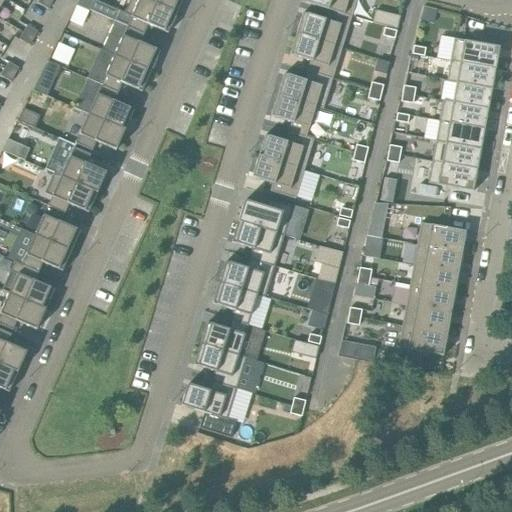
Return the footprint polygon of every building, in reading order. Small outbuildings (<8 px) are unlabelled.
[(39,0),(38,4),(48,10),(52,3),(47,0),(39,0)] [(94,1),(90,0),(79,0),(77,5),(90,10),(94,1)] [(115,22),(127,27),(144,35),(148,25),(168,34),(177,14),(145,0),(130,0),(124,15),(119,13),(115,22)] [(145,0),(177,14),(182,0),(145,0)] [(357,0),(306,0),(306,4),(326,11),(351,18),(357,0)] [(119,13),(94,1),(90,10),(115,22),(119,13)] [(82,27),(88,11),(76,7),(70,22),(82,27)] [(342,49),(351,18),(326,11),(323,20),(303,14),(296,35),(342,49)] [(400,17),(375,11),(372,24),(397,30),(400,17)] [(127,27),(115,22),(102,51),(114,56),(115,57),(151,73),(160,52),(140,44),(144,35),(127,27)] [(34,39),(38,32),(27,26),(23,33),(34,39)] [(396,32),(385,29),(383,37),(395,39),(396,32)] [(19,40),(30,46),(34,39),(23,33),(19,40)] [(342,49),(296,35),(290,56),(310,62),(307,72),(332,79),(342,49)] [(441,37),(437,59),(450,62),(495,70),(499,48),(454,40),(441,37)] [(67,67),(74,51),(58,43),(51,59),(67,67)] [(424,57),(425,49),(414,47),(412,55),(424,57)] [(151,73),(115,57),(114,56),(101,86),(118,93),(122,84),(142,93),(151,73)] [(15,76),(19,69),(9,62),(4,69),(15,76)] [(48,62),(33,91),(47,97),(60,67),(48,62)] [(450,62),(446,83),(456,84),(492,91),(495,70),(450,62)] [(0,76),(11,83),(15,76),(4,69),(0,76)] [(332,79),(307,72),(304,81),(284,75),(277,96),(315,108),(323,110),(332,79)] [(383,86),(372,83),(370,91),(381,94),(383,86)] [(456,84),(453,102),(488,109),(492,91),(456,84)] [(114,102),(115,100),(118,93),(101,86),(88,115),(89,115),(125,131),(134,111),(114,102)] [(414,96),(415,88),(404,86),(402,94),(414,96)] [(381,94),(370,91),(368,99),(379,102),(381,94)] [(401,102),(413,104),(414,96),(402,94),(401,102)] [(315,108),(277,96),(271,117),(291,123),(288,132),(306,138),(315,108)] [(443,101),(439,122),(485,130),(488,109),(453,102),(443,101)] [(23,110),(17,123),(34,130),(39,117),(23,110)] [(397,114),(396,122),(408,124),(409,116),(397,114)] [(125,131),(89,115),(88,115),(75,144),(92,152),(96,143),(116,151),(125,131)] [(439,122),(436,142),(481,150),(485,130),(439,122)] [(306,138),(288,132),(285,142),(265,136),(258,157),(304,171),(314,140),(306,138)] [(8,140),(2,151),(24,161),(30,149),(8,140)] [(59,141),(46,171),(54,174),(55,174),(61,177),(97,193),(106,173),(86,164),(90,155),(74,148),(59,141)] [(436,142),(432,162),(477,170),(481,150),(436,142)] [(368,149),(356,146),(354,153),(366,156),(368,149)] [(389,146),(388,154),(400,156),(401,148),(389,146)] [(366,156),(354,153),(352,161),(364,164),(366,156)] [(388,154),(387,162),(399,164),(400,156),(388,154)] [(304,171),(258,157),(252,178),(272,185),(270,192),(295,200),(304,171)] [(432,162),(428,184),(473,192),(477,170),(432,162)] [(54,174),(45,194),(52,197),(48,206),(64,214),(68,205),(88,213),(97,193),(61,177),(55,174),(54,174)] [(245,201),(238,222),(284,236),(293,208),(268,200),(265,207),(245,201)] [(341,209),(339,216),(351,219),(352,211),(341,209)] [(44,216),(35,236),(71,252),(80,232),(44,216)] [(338,219),(336,227),(348,229),(350,222),(338,219)] [(369,229),(368,237),(380,239),(381,231),(383,221),(371,219),(369,229)] [(235,231),(232,243),(252,250),(249,259),(275,267),(284,236),(238,222),(235,231)] [(421,224),(417,245),(462,253),(466,232),(421,224)] [(39,273),(43,263),(62,272),(71,252),(35,236),(22,265),(39,273)] [(368,237),(366,245),(378,247),(380,239),(368,237)] [(462,253),(417,245),(413,266),(458,274),(462,253)] [(319,247),(315,264),(323,266),(339,269),(343,253),(319,247)] [(226,262),(219,284),(257,296),(265,298),(275,267),(249,259),(247,268),(246,269),(226,262)] [(35,282),(39,273),(22,265),(14,262),(1,291),(9,294),(45,311),(54,290),(35,282)] [(409,286),(454,295),(458,274),(413,266),(409,286)] [(360,269),(358,277),(370,279),(372,271),(360,269)] [(358,277),(357,285),(369,287),(370,279),(358,277)] [(316,280),(313,292),(331,296),(332,292),(334,285),(323,282),(316,280)] [(219,284),(213,305),(233,311),(230,320),(248,326),(257,296),(219,284)] [(405,307),(451,315),(454,295),(409,286),(405,307)] [(36,331),(45,311),(9,294),(0,314),(0,325),(13,331),(17,322),(36,331)] [(405,307),(401,328),(447,336),(451,315),(405,307)] [(350,308),(348,316),(360,318),(362,310),(350,308)] [(348,316),(347,324),(359,327),(360,318),(348,316)] [(207,324),(201,344),(239,356),(248,326),(230,320),(227,330),(207,324)] [(401,328),(397,348),(407,350),(443,356),(447,336),(401,328)] [(0,329),(0,364),(18,373),(27,353),(7,344),(11,335),(0,329)] [(309,335),(308,343),(319,346),(321,338),(309,335)] [(294,341),(291,353),(316,360),(319,347),(294,341)] [(342,341),(339,356),(354,359),(357,344),(342,341)] [(201,344),(194,366),(214,372),(211,382),(237,390),(246,358),(239,356),(201,344)] [(18,373),(0,364),(0,389),(9,393),(18,373)] [(188,385),(181,407),(202,413),(196,429),(227,440),(233,422),(227,421),(237,390),(211,382),(208,391),(188,385)] [(294,399),(292,407),(303,409),(305,402),(294,399)] [(282,413),(290,414),(291,407),(284,405),(282,413)] [(292,407),(290,414),(302,417),(303,409),(292,407)]
